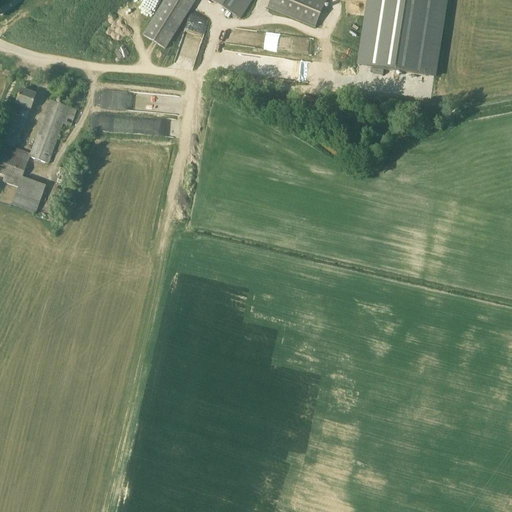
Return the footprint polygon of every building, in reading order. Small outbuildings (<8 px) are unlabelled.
[(166,0),(144,36),(165,50),(196,0),(166,0)] [(212,0),(241,19),(253,0),(212,0)] [(327,0),(326,0),(271,0),(268,8),(315,28),(327,0)] [(434,78),(446,0),(369,0),(359,66),(434,78)] [(282,64),(282,59),(271,59),(271,78),(296,78),(297,65),(282,64)] [(23,107),(30,109),(35,96),(20,91),(12,113),(20,116),(23,107)] [(49,99),(28,155),(47,162),(62,121),(70,124),(75,109),(49,99)] [(27,161),(0,150),(0,174),(19,183),(27,161)] [(38,200),(15,192),(11,204),(34,212),(38,200)]
